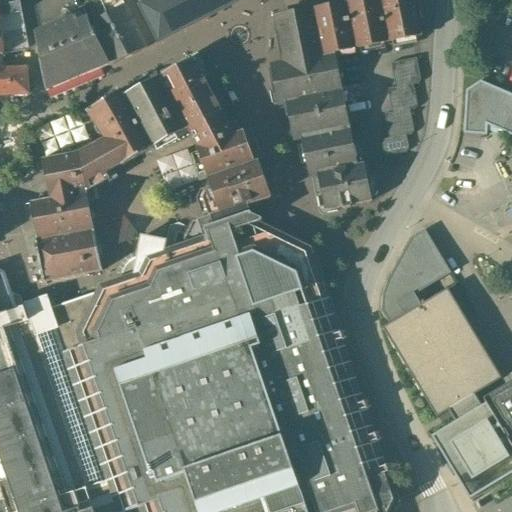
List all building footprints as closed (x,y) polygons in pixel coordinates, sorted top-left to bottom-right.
[(14,2),(13,0),(0,0),(0,16),(2,16),(21,13),(19,1),(14,2)] [(99,0),(107,14),(88,24),(107,63),(109,66),(146,48),(121,0),(99,0)] [(136,0),(155,35),(197,13),(194,0),(136,0)] [(194,0),(197,13),(205,9),(204,0),(194,0)] [(204,0),(205,9),(222,0),(204,0)] [(379,0),(360,0),(345,3),(355,50),(388,43),(379,0)] [(413,0),(379,0),(388,43),(421,36),(413,0)] [(345,3),(312,9),(321,57),(333,54),(355,50),(345,3)] [(312,9),(274,17),(284,64),(321,57),(312,9)] [(0,55),(9,53),(2,16),(0,16),(0,55)] [(73,19),(34,35),(45,89),(107,63),(88,24),(88,19),(76,23),(73,19)] [(321,57),(284,64),(270,67),(278,104),(286,103),(293,140),(301,138),(348,128),(333,54),(321,57)] [(390,63),(392,75),(418,71),(415,58),(390,63)] [(194,59),(158,78),(186,130),(221,111),(194,59)] [(0,95),(26,94),(25,69),(0,69),(0,95)] [(394,87),(412,84),(418,83),(420,80),(418,71),(392,75),(394,87)] [(158,78),(121,94),(150,149),(186,130),(158,78)] [(465,90),(463,134),(485,134),(486,124),(511,135),(511,95),(479,81),(465,90)] [(386,89),(389,101),(415,96),(412,84),(394,87),(386,89)] [(103,137),(121,165),(150,149),(121,94),(86,112),(103,137)] [(391,113),(410,110),(414,109),(417,105),(415,96),(389,101),(391,113)] [(386,126),(412,122),(410,110),(391,113),(383,114),(386,126)] [(221,111),(186,130),(196,148),(233,134),(221,111)] [(388,139),(406,136),(411,135),(413,131),(412,122),(386,126),(388,139)] [(348,128),(301,138),(308,176),(316,174),(355,166),(355,165),(348,128)] [(233,134),(196,148),(194,149),(197,160),(200,159),(206,178),(253,162),(243,131),(233,134)] [(388,139),(380,140),(383,157),(405,153),(408,149),(406,136),(388,139)] [(103,137),(93,144),(110,172),(121,165),(103,137)] [(29,203),(36,241),(93,231),(86,193),(113,177),(110,172),(93,144),(79,152),(41,159),(48,199),(29,203)] [(253,162),(206,178),(211,190),(205,192),(202,199),(208,217),(210,216),(245,204),(246,207),(271,198),(263,175),(256,172),(253,162)] [(355,166),(316,174),(323,209),(326,211),(370,202),(370,197),(374,196),(377,194),(373,173),(370,172),(365,172),(363,163),(355,165),(355,166)] [(245,204),(210,216),(213,226),(204,229),(207,240),(228,233),(230,220),(249,215),(246,207),(245,204)] [(381,311),(389,323),(420,305),(414,295),(450,273),(424,229),(410,237),(382,292),(381,311)] [(36,241),(34,242),(42,283),(101,271),(93,231),(36,241)] [(121,284),(71,301),(143,511),(387,511),(392,500),(307,251),(271,233),(183,263),(184,267),(175,270),(174,266),(161,270),(159,265),(164,241),(141,237),(137,257),(133,258),(128,261),(124,266),(122,271),(121,277),(121,284)] [(0,511),(143,511),(71,301),(46,310),(44,307),(40,305),(35,305),(33,307),(31,311),(32,315),(26,317),(23,307),(13,310),(1,274),(0,273),(0,511)] [(454,423),(481,406),(473,395),(501,379),(447,289),(420,305),(389,323),(381,328),(435,418),(446,411),(454,423)] [(511,387),(481,406),(454,423),(431,437),(468,500),(511,473),(511,387)]
